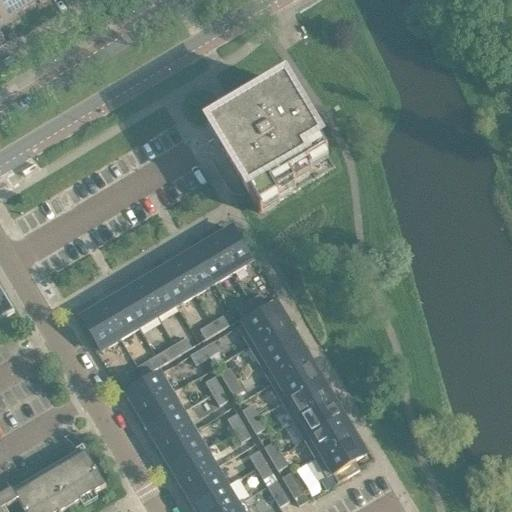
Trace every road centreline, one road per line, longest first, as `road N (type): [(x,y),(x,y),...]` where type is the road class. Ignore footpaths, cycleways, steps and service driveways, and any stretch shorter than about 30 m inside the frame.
road 1 (residential): [(156,511),(0,243)]
road 2 (tertiary): [(0,159),(263,0)]
road 3 (tertiary): [(189,0),(0,118)]
